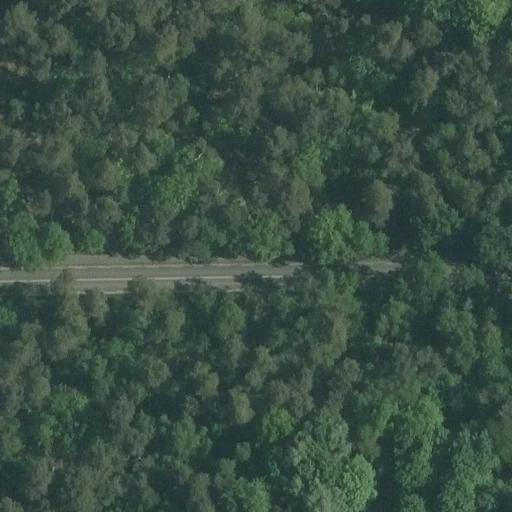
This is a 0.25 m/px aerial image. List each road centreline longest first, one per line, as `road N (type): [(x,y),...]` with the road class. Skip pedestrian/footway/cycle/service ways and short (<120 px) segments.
road 1 (secondary): [(511,278),(0,281)]
road 2 (track): [(511,142),(0,142)]
